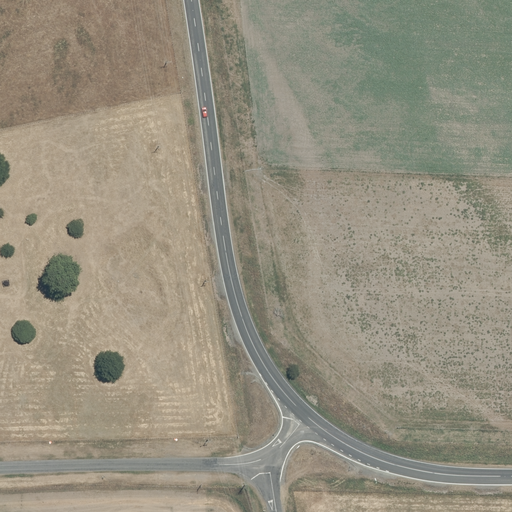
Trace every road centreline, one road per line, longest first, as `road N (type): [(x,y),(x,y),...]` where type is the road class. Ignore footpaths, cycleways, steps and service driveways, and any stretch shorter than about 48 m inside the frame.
road 1 (unclassified): [(188,0),(237,298),(268,372),(306,417)]
road 2 (unclassified): [(0,476),(265,457)]
road 3 (unclassified): [(306,417),(380,460),(511,476)]
